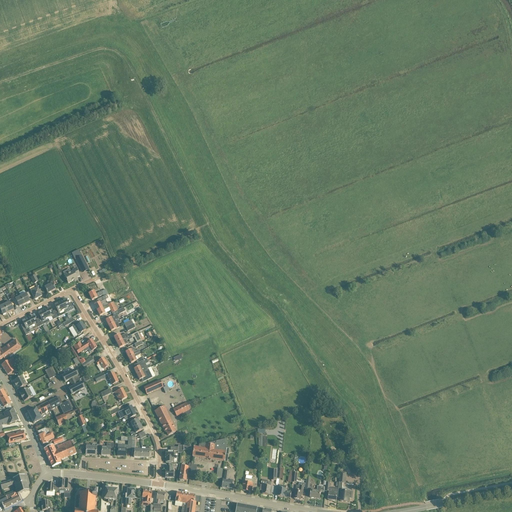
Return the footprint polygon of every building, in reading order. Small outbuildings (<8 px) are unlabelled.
[(81,257),(75,260),(82,273),(88,270),(81,257)] [(73,271),(64,276),(68,283),(77,279),(77,278),(80,276),(76,268),(72,270),(73,271)] [(49,285),(44,288),(48,294),(56,290),(52,284),(50,280),(47,282),(49,285)] [(29,289),(33,296),(35,300),(42,297),(36,285),(29,289)] [(92,301),(103,295),(101,292),(95,294),(94,291),(88,294),(92,301)] [(30,302),(29,299),(26,294),(20,296),(24,304),(30,302)] [(14,305),(17,303),(19,307),(24,304),(20,296),(15,299),(14,298),(12,299),(14,305)] [(99,310),(108,305),(107,302),(105,300),(108,299),(107,296),(97,301),(98,303),(94,305),(97,311),(99,310)] [(68,309),(69,312),(74,310),(71,304),(69,305),(66,300),(60,302),(61,305),(64,310),(68,309)] [(4,305),(7,310),(8,313),(14,310),(10,302),(4,305)] [(66,314),(64,310),(61,305),(60,302),(55,305),(57,311),(55,312),(58,318),(66,314)] [(108,305),(99,310),(97,311),(98,313),(98,314),(98,316),(99,316),(100,316),(111,311),(112,314),(117,311),(119,310),(117,307),(114,309),(113,308),(116,304),(115,302),(108,305)] [(8,313),(7,310),(4,305),(0,306),(0,310),(3,315),(8,313)] [(53,320),(58,318),(55,312),(52,313),(50,308),(44,311),(45,313),(48,319),(51,317),(53,320)] [(45,313),(44,311),(38,313),(41,319),(39,320),(41,326),(46,324),(47,324),(50,323),(48,319),(45,313)] [(105,320),(108,326),(110,325),(111,325),(119,320),(117,315),(119,315),(117,311),(112,314),(113,316),(105,320)] [(41,326),(39,320),(36,321),(33,316),(28,319),(29,321),(32,327),(33,330),(37,328),(41,326)] [(72,318),(63,323),(61,324),(61,325),(59,326),(60,326),(57,327),(59,330),(65,327),(74,321),(72,318)] [(22,321),(24,326),(22,327),(26,336),(29,334),(28,333),(30,332),(31,332),(33,331),(33,330),(32,327),(29,321),(28,319),(22,321)] [(126,328),(135,323),(133,319),(131,321),(131,320),(124,324),(126,328)] [(116,329),(119,327),(118,324),(121,323),(119,320),(111,325),(110,325),(108,326),(111,331),(111,332),(116,329)] [(81,334),(81,333),(86,330),(82,323),(77,326),(76,324),(72,326),(78,336),(81,334)] [(134,344),(134,345),(141,341),(143,340),(145,339),(141,333),(139,334),(139,333),(138,332),(128,337),(116,343),(119,348),(128,344),(126,341),(129,340),(134,338),(137,343),(134,344)] [(114,337),(116,343),(128,337),(126,334),(120,337),(119,334),(114,337)] [(0,348),(0,360),(3,358),(4,360),(21,348),(15,340),(1,350),(0,348)] [(90,353),(97,348),(91,340),(84,344),(82,346),(79,342),(73,346),(78,354),(83,350),(84,352),(85,352),(88,350),(90,353)] [(125,353),(128,358),(133,355),(139,352),(138,350),(136,351),(134,348),(125,352),(125,353)] [(131,363),(133,362),(136,361),(135,357),(140,354),(139,352),(133,355),(128,358),(131,363)] [(1,365),(8,375),(16,371),(19,368),(16,364),(12,358),(9,361),(9,360),(1,365)] [(82,365),(84,368),(94,362),(92,358),(82,365)] [(100,364),(104,369),(109,367),(103,358),(96,363),(98,365),(100,364)] [(134,369),(136,375),(151,368),(150,367),(147,368),(145,363),(148,362),(146,359),(139,363),(140,366),(134,369)] [(22,373),(32,367),(29,363),(20,369),(22,373)] [(139,380),(141,379),(146,377),(147,380),(155,376),(154,373),(151,375),(149,371),(152,370),(151,368),(136,375),(139,380)] [(71,379),(73,383),(79,379),(78,376),(75,370),(71,373),(70,371),(66,373),(67,374),(62,377),(65,382),(71,379)] [(112,385),(118,382),(114,373),(108,376),(112,385)] [(103,374),(94,378),(97,382),(105,378),(103,374)] [(22,377),(13,381),(15,385),(16,387),(18,390),(27,385),(22,377)] [(79,379),(73,383),(75,386),(69,389),(72,395),(76,393),(77,394),(81,393),(80,391),(84,389),(79,379)] [(143,388),(147,395),(163,387),(160,380),(144,388),(143,388)] [(22,398),(24,402),(33,397),(28,388),(19,393),(21,396),(21,397),(22,399),(22,398)] [(118,394),(122,400),(127,398),(122,389),(115,393),(116,395),(118,394)] [(11,404),(7,397),(5,398),(0,401),(0,411),(5,410),(4,408),(11,404)] [(57,398),(49,402),(52,409),(59,406),(64,415),(73,410),(68,401),(63,404),(60,399),(58,400),(57,398)] [(94,409),(99,406),(96,400),(91,403),(94,409)] [(33,424),(36,423),(41,420),(38,414),(41,413),(42,415),(50,410),(47,403),(28,413),(33,424)] [(176,417),(190,410),(186,403),(173,409),(176,417)] [(118,408),(117,406),(107,411),(104,405),(101,406),(105,415),(109,412),(118,408)] [(123,410),(128,419),(135,415),(131,406),(123,410)] [(168,436),(176,432),(174,428),(175,428),(164,406),(154,411),(154,412),(155,411),(165,433),(166,432),(168,436)] [(0,416),(0,426),(7,423),(8,425),(18,421),(13,409),(4,413),(5,414),(0,416)] [(67,421),(64,415),(56,419),(59,426),(63,424),(63,423),(67,421)] [(81,427),(82,427),(86,425),(82,416),(77,418),(81,427)] [(131,425),(133,428),(140,425),(137,419),(127,425),(128,427),(131,425)] [(140,425),(133,428),(134,431),(130,433),(131,435),(135,433),(136,433),(143,430),(140,425)] [(42,445),(44,444),(49,442),(49,441),(54,438),(52,434),(46,436),(43,430),(38,432),(40,436),(38,436),(40,440),(39,440),(40,440),(40,441),(40,442),(42,445)] [(9,443),(9,444),(11,444),(26,439),(23,431),(7,436),(9,443)] [(118,445),(117,456),(117,457),(125,457),(126,449),(124,449),(124,448),(131,449),(131,444),(131,442),(132,437),(128,437),(128,445),(124,445),(120,445),(118,445)] [(211,460),(224,462),(224,459),(226,448),(227,439),(216,442),(205,444),(205,443),(199,445),(198,447),(194,447),(192,457),(206,459),(211,460)] [(55,451),(56,454),(60,461),(76,454),(72,443),(71,444),(69,441),(57,447),(58,449),(55,451)] [(102,448),(101,456),(110,456),(110,449),(113,449),(113,443),(106,443),(106,448),(102,448)] [(55,451),(58,449),(55,451),(53,445),(44,449),(48,458),(56,454),(55,451)] [(86,455),(96,455),(96,454),(99,454),(99,445),(92,445),(92,447),(86,447),(86,455)] [(141,450),(141,455),(141,458),(149,458),(149,451),(149,446),(146,446),(145,448),(142,448),(142,450),(141,450)] [(165,452),(165,455),(165,458),(166,458),(166,462),(173,462),(173,458),(173,452),(178,452),(178,453),(181,453),(182,449),(182,446),(178,446),(178,448),(171,448),(171,451),(165,451),(165,452)] [(61,463),(60,461),(56,454),(48,458),(52,467),(61,463)] [(186,481),(186,479),(187,471),(190,471),(191,465),(188,465),(188,467),(181,466),(179,480),(186,481)] [(164,474),(164,477),(165,477),(165,478),(173,478),(173,471),(173,467),(166,467),(165,471),(165,474),(164,474)] [(223,480),(221,488),(231,489),(233,481),(229,480),(230,472),(224,472),(223,480)] [(15,485),(15,487),(27,483),(25,476),(13,479),(13,480),(1,484),(3,490),(8,489),(7,487),(15,485)] [(251,492),(252,490),(253,484),(257,485),(258,479),(252,478),(253,477),(246,476),(245,483),(244,483),(243,491),(251,492)] [(337,501),(337,499),(338,488),(330,488),(331,478),(327,477),(326,491),(329,491),(328,500),(337,501)] [(59,493),(64,494),(65,480),(59,480),(59,486),(56,486),(56,492),(59,492),(59,493)] [(65,480),(64,494),(64,498),(70,498),(70,493),(73,493),(73,487),(70,487),(71,481),(65,480)] [(263,494),(270,495),(272,483),(268,482),(267,486),(264,486),(263,494)] [(29,491),(28,488),(27,483),(15,487),(17,494),(29,491)] [(47,492),(52,493),(53,491),(56,492),(56,486),(53,486),(53,483),(47,483),(47,492)] [(348,502),(349,500),(350,491),(342,490),(343,483),(339,483),(337,498),(341,498),(341,502),(348,502)] [(291,498),(291,493),(286,492),(286,490),(286,489),(286,487),(280,486),(279,488),(278,496),(285,497),(291,498)] [(299,491),(296,490),(294,499),(301,500),(301,495),(302,496),(304,487),(299,486),(298,488),(299,489),(299,491)] [(317,491),(311,490),(310,498),(320,499),(322,486),(318,486),(317,491)] [(127,489),(126,505),(131,505),(131,500),(134,500),(135,490),(134,489),(132,488),(131,490),(130,489),(130,490),(127,489)] [(105,489),(104,500),(108,500),(108,503),(112,503),(112,501),(116,501),(117,490),(105,489)] [(152,492),(143,490),(142,498),(141,505),(148,507),(148,506),(150,506),(152,492)] [(20,501),(18,495),(17,496),(15,492),(3,498),(2,495),(0,496),(0,504),(3,503),(4,506),(5,509),(20,501)] [(95,498),(97,498),(97,493),(92,492),(92,494),(79,493),(79,496),(76,496),(74,511),(97,511),(98,511),(94,511),(95,507),(96,507),(96,502),(95,502),(95,498)] [(157,492),(156,499),(156,504),(159,505),(160,500),(164,500),(165,494),(157,492)] [(174,506),(182,507),(181,511),(194,511),(196,502),(194,502),(195,495),(177,493),(174,506)] [(46,510),(46,511),(52,511),(52,510),(51,510),(50,501),(47,502),(47,501),(41,501),(42,511),(46,510)]
